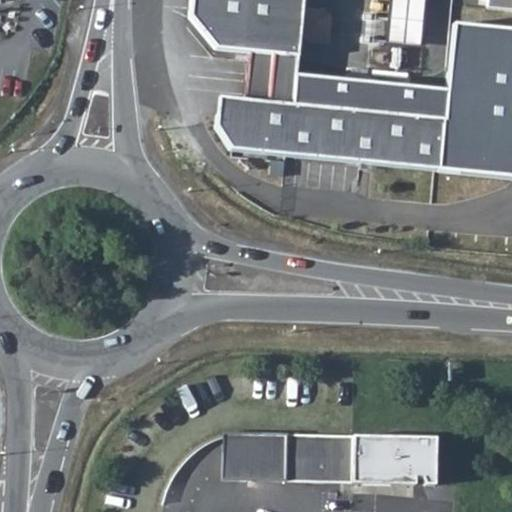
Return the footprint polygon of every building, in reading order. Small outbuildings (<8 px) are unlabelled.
[(192,0),(192,14),(205,25),(217,44),(251,48),(246,97),(222,94),(219,125),(234,145),(439,164),(444,115),(295,98),(302,32),(305,3),(305,0),(192,0)] [(393,0),(390,36),(393,37),(420,39),(423,0),(393,0)] [(329,5),(305,3),(302,32),(332,35),(334,11),(329,5)] [(245,482),(351,484),(352,436),(246,434),(245,482)] [(352,436),(351,484),(434,485),(435,438),(352,436)]
